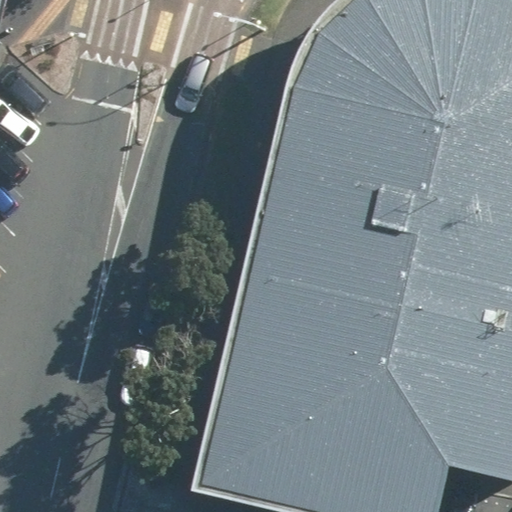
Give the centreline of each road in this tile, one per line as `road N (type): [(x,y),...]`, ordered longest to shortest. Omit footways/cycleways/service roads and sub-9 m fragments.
road 1 (secondary): [(223,0),(179,144),(106,276)]
road 2 (secondary): [(106,276),(102,125),(121,0)]
road 3 (secondary): [(50,511),(106,276)]
